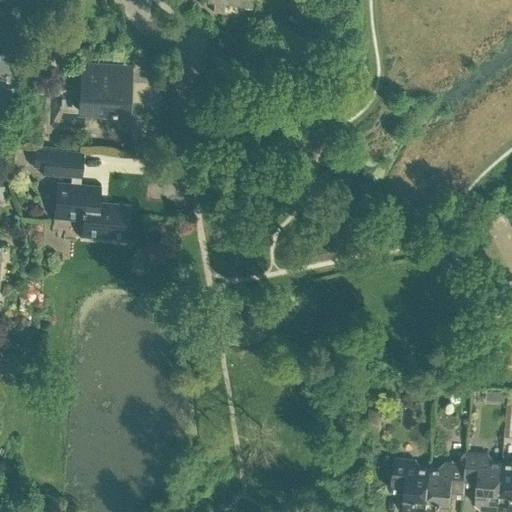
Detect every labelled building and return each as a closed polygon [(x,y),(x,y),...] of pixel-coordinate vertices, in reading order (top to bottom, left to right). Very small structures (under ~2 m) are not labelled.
[(109,66),(80,64),(76,109),(126,113),(128,82),(108,81),(109,66)] [(79,237),(126,241),(129,202),(98,199),(100,183),(80,181),(82,151),(43,148),(41,174),(70,177),(70,181),(55,179),(55,183),(45,182),(43,200),(53,201),(52,219),(81,221),(79,237)] [(463,483),(465,484),(475,485),(473,503),(479,509),(498,511),(502,461),(492,461),(492,458),(488,453),(465,451),(464,463),(465,463),(463,483)] [(403,511),(423,511),(428,467),(419,466),(419,464),(415,459),(393,457),(390,489),(403,490),(401,510),(403,511)] [(502,461),(498,511),(511,511),(511,459),(511,460),(511,462),(502,461)] [(423,511),(446,511),(448,494),(463,495),(465,484),(463,483),(465,463),(464,463),(442,461),(437,465),(437,468),(428,467),(423,511)]
